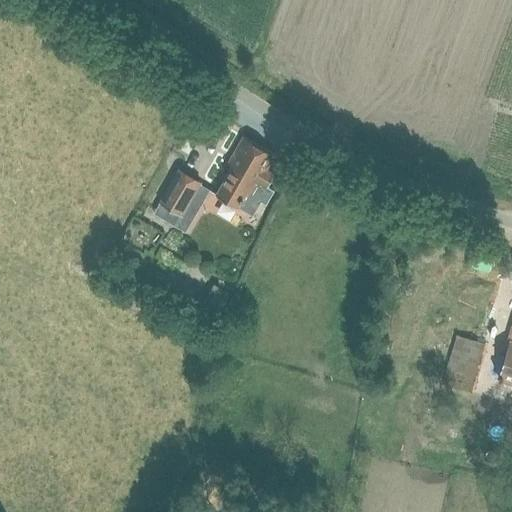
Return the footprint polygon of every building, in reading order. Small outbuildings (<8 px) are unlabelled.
[(220,19),(227,0),(196,0),(193,8),(220,19)] [(244,137),(234,154),(228,163),(233,166),(217,194),(239,207),(248,190),(253,193),(260,182),(268,186),(275,174),(267,169),(275,155),(244,137)] [(179,169),(160,201),(182,214),(201,181),(179,169)] [(150,205),(145,214),(151,217),(152,215),(156,217),(159,211),(155,209),(156,208),(150,205)] [(214,283),(195,314),(211,324),(226,300),(224,299),(228,292),(214,283)] [(511,328),(508,341),(510,341),(499,378),(511,382),(511,328)] [(459,335),(443,384),(474,394),(490,344),(459,335)] [(260,487),(262,479),(263,475),(250,472),(250,475),(248,485),(260,487)]
